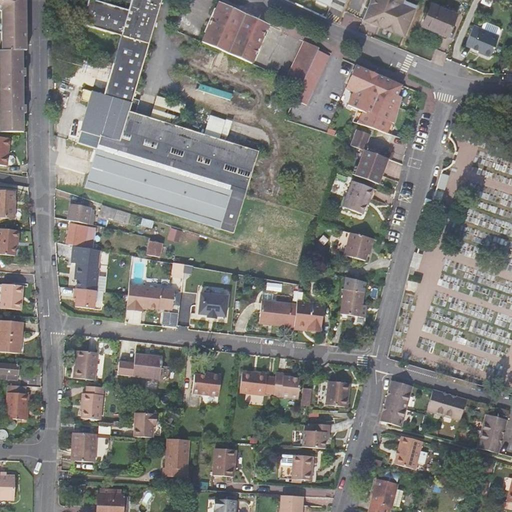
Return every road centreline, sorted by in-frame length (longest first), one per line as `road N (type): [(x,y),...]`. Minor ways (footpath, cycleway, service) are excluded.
road 1 (residential): [(376,360),(48,325)]
road 2 (residential): [(38,0),(48,325)]
road 3 (residential): [(451,79),(376,360)]
road 4 (unknown): [(168,0),(156,76),(271,132)]
road 5 (tertiary): [(267,0),(409,69),(451,79)]
road 6 (residential): [(376,360),(343,511)]
road 7 (residential): [(511,406),(376,360)]
road 8 (residential): [(48,325),(46,452)]
